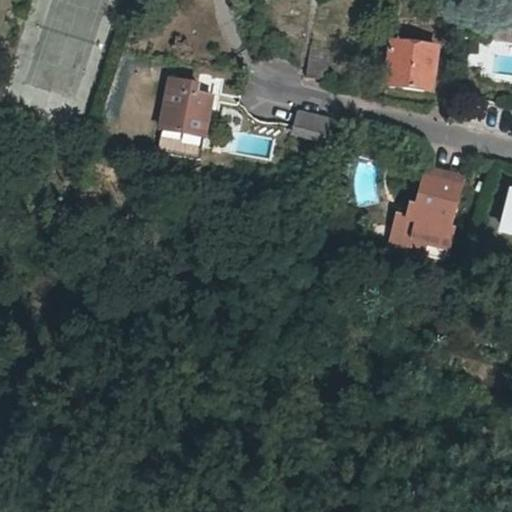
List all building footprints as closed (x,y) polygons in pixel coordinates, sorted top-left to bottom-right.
[(416,45),(392,42),(385,87),(431,93),(436,55),(415,52),(416,45)] [(330,50),(311,47),(307,78),(326,81),(330,50)] [(198,87),(169,82),(164,112),(166,113),(162,132),(204,140),(208,120),(209,120),(212,100),(197,97),(198,87)] [(330,120),(299,112),(293,136),(323,144),(330,120)] [(440,263),(450,227),(446,226),(458,175),(424,167),(412,207),(404,204),(400,220),(391,218),(387,234),(411,240),(420,258),(440,263)] [(499,231),(511,233),(511,191),(509,190),(499,231)] [(411,240),(387,234),(384,249),(420,258),(411,240)]
